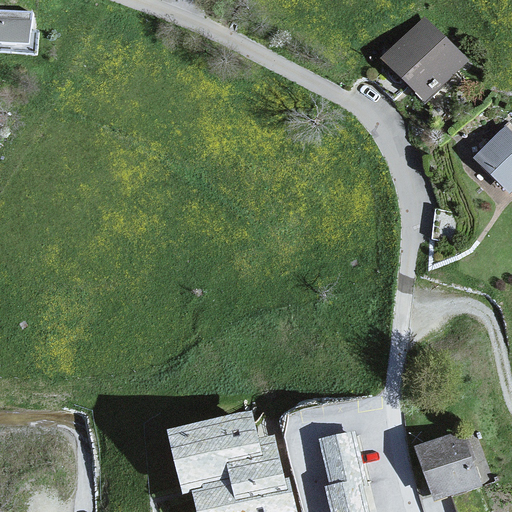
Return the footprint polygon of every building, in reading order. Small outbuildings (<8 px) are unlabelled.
[(31,11),(0,9),(0,41),(29,43),(31,11)] [(467,62),(423,16),(382,56),(426,101),(467,62)] [(511,189),(511,133),(507,129),(478,159),(511,191),(511,189)] [(253,411),(175,429),(188,489),(198,487),(204,511),(297,511),(290,479),(284,481),(274,436),(260,439),(253,411)] [(374,511),(356,430),(323,438),(334,484),(329,485),(335,511),(374,511)] [(436,503),(480,488),(463,437),(419,452),(436,503)]
